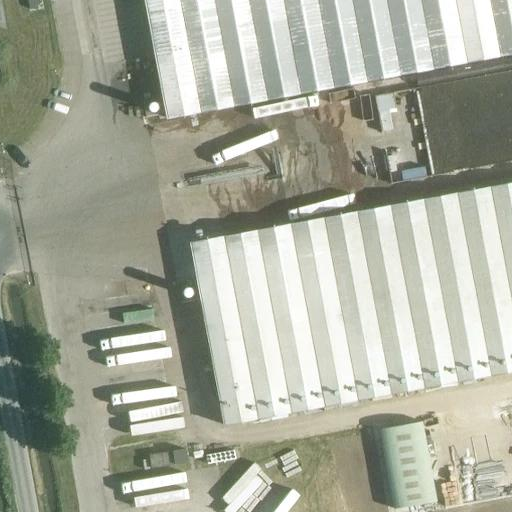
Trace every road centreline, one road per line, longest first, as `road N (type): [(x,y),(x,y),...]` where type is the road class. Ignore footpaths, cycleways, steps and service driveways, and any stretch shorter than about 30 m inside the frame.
road 1 (unknown): [(125,225),(314,181),(336,154),(317,116),(276,111),(112,152)]
road 2 (unknown): [(45,241),(99,511)]
road 3 (unknown): [(84,0),(112,152)]
road 4 (unclassified): [(30,511),(0,361)]
